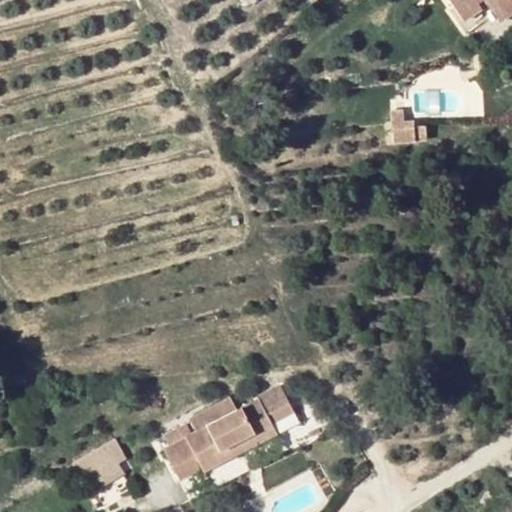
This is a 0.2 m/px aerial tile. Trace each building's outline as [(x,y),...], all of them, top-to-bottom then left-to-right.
[(511,0),(448,0),(462,19),(478,7),(475,3),(478,0),(482,0),(497,20),(511,9),(511,0)] [(397,143),(430,141),(429,123),(410,124),(408,109),(394,110),(397,143)] [(282,386),(259,398),(262,404),(284,391),(282,386)] [(294,410),(284,391),(262,404),(272,421),(294,410)] [(190,418),(196,431),(236,410),(231,397),(190,418)] [(196,431),(191,434),(170,445),(164,448),(180,479),(202,468),(204,471),(221,462),(215,451),(272,421),(262,404),(259,398),(236,410),(196,431)] [(277,432),(272,421),(215,451),(221,462),(231,457),(251,446),(277,432)] [(166,436),(170,445),(191,434),(186,425),(166,436)] [(76,468),(92,495),(123,475),(107,449),(76,468)]
